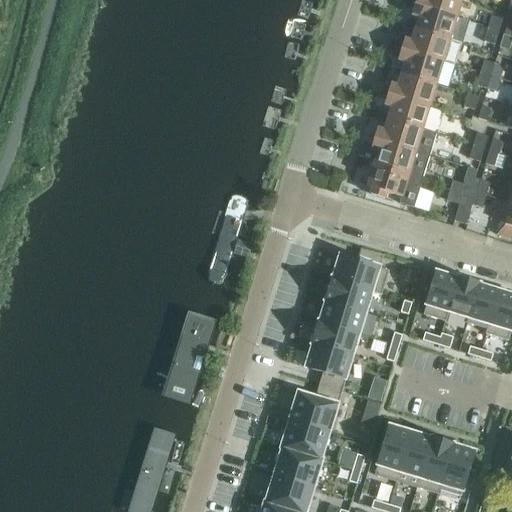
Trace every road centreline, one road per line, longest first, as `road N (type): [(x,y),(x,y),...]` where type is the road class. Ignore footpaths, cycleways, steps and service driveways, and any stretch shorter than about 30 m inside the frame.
road 1 (residential): [(191,511),(285,196)]
road 2 (residential): [(511,266),(285,196)]
road 3 (residential): [(285,196),(350,0)]
road 4 (unclassified): [(0,179),(52,0)]
